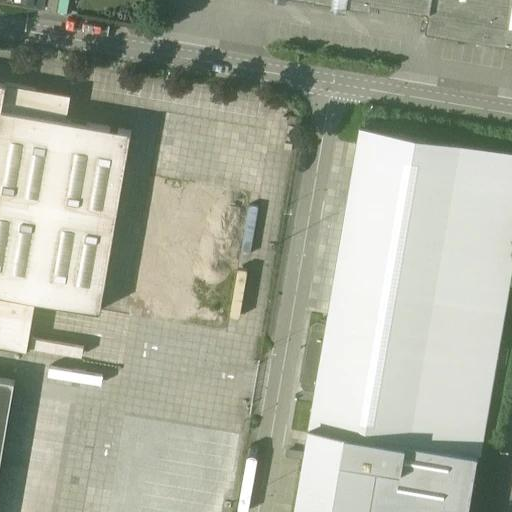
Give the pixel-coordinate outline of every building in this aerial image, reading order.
[(316,0),(332,2),(331,7),(347,9),(347,5),(370,9),(371,3),(429,13),(431,0),(316,0)] [(511,0),(431,0),(429,13),(426,33),(511,46),(511,0)] [(0,293),(101,311),(132,131),(3,108),(7,83),(0,81),(0,293)] [(511,274),(511,153),(503,152),(361,128),(327,325),(317,323),(313,326),(303,384),(306,388),(316,390),(295,511),(468,511),(479,453),(481,453),(511,274)] [(0,377),(0,468),(15,380),(0,377)]
